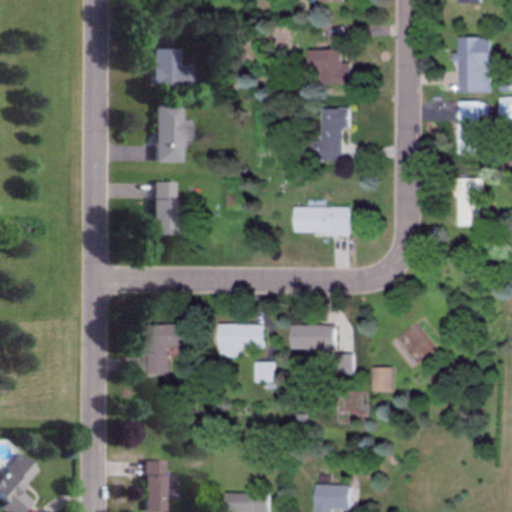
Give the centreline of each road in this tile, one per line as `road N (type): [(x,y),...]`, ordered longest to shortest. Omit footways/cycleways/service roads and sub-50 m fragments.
road 1 (residential): [(96,275),(355,277),(398,260),(406,236),(413,0)]
road 2 (residential): [(95,511),(99,0)]
